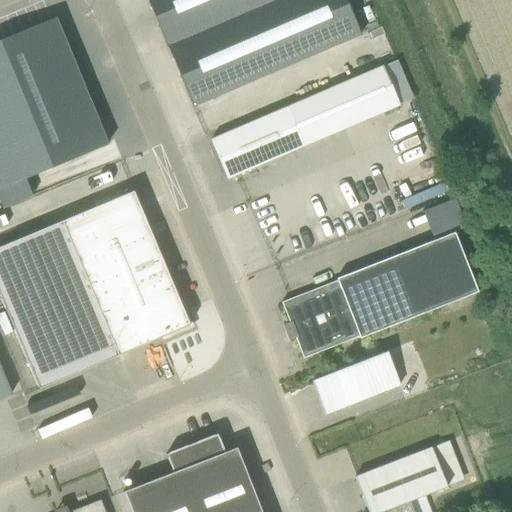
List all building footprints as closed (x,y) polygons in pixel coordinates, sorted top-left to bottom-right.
[(361,35),(345,0),(146,0),(192,107),(361,35)] [(0,189),(107,145),(55,18),(0,40),(0,189)] [(80,71),(85,91),(105,87),(100,66),(80,71)] [(303,147),(287,108),(210,140),(227,180),(303,147)] [(189,326),(132,193),(0,247),(0,300),(38,389),(170,334),(189,326)] [(337,282),(281,303),(289,324),(285,326),(285,327),(287,327),(291,338),(290,338),(290,339),(295,338),(303,359),(358,338),(359,339),(477,293),(454,233),(336,280),(337,282)] [(325,415),(400,386),(386,352),(312,381),(325,415)] [(0,369),(0,399),(11,395),(0,369)] [(76,408),(79,417),(90,413),(90,415),(112,407),(108,397),(76,408)] [(216,434),(165,454),(172,473),(123,492),(130,511),(260,511),(236,448),(224,453),(216,434)] [(412,511),(409,502),(446,488),(431,448),(354,478),(367,511),(412,511)] [(104,511),(100,500),(70,511),(104,511)]
